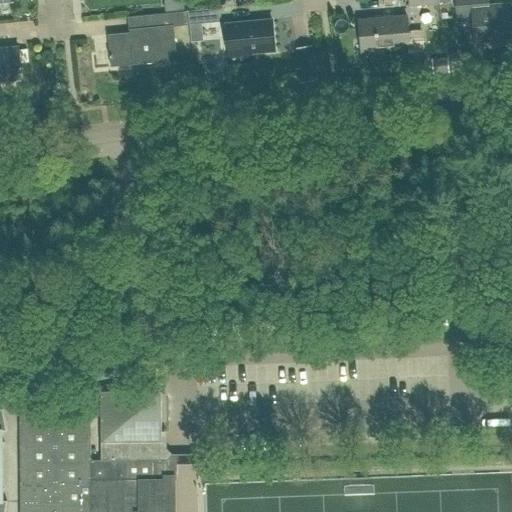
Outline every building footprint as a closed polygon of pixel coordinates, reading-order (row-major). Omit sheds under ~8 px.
[(454,0),(456,14),(471,13),(474,44),(511,40),(511,2),(487,5),(486,0),(454,0)] [(186,11),(188,24),(218,21),(217,8),(186,11)] [(188,24),(186,11),(144,15),(145,27),(129,28),(129,32),(107,34),(110,66),(176,60),(173,26),(187,25),(186,24),(188,24)] [(405,15),(357,19),(359,50),(407,45),(408,50),(422,49),(420,28),(407,29),(405,15)] [(269,19),(224,23),(227,63),(249,61),(248,53),(272,51),(269,19)] [(0,80),(20,78),(17,46),(0,47),(0,80)] [(300,68),(296,68),(299,83),(317,80),(314,65),(300,68)] [(456,337),(456,319),(435,319),(435,337),(456,337)] [(275,333),(278,347),(293,344),(291,330),(275,333)] [(267,350),(268,334),(246,333),(244,348),(267,350)] [(455,364),(445,365),(447,386),(457,385),(455,364)] [(167,459),(161,459),(160,401),(147,390),(99,391),(100,459),(90,460),(89,408),(19,409),(19,511),(170,511),(171,479),(176,479),(176,464),(176,454),(172,454),(167,459)] [(237,407),(237,396),(214,396),(214,407),(237,407)] [(176,454),(176,464),(204,463),(209,458),(204,454),(176,454)]
